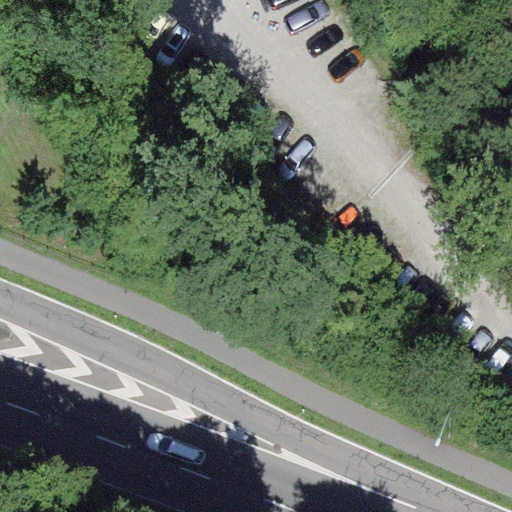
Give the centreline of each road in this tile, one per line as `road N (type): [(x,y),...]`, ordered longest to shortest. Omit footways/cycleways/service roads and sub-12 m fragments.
road 1 (tertiary): [(463,511),(0,300)]
road 2 (primary): [(298,511),(0,401)]
